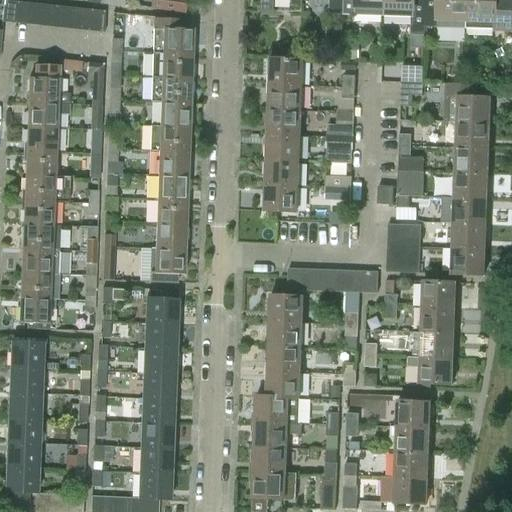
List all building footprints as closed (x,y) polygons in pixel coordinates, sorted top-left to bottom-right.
[(151,0),(150,10),(160,11),(161,0),(151,0)] [(172,0),(161,0),(160,11),(184,14),(186,1),(172,0)] [(274,0),(260,0),(260,11),(274,11),(274,0)] [(331,0),(331,15),(343,15),(343,0),(331,0)] [(343,0),(343,15),(384,16),(384,0),(343,0)] [(384,0),(384,16),(411,18),(410,49),(424,49),(425,28),(425,0),(384,0)] [(425,0),(425,28),(466,29),(467,0),(425,0)] [(511,0),(467,0),(466,29),(511,30),(511,0)] [(0,23),(1,23),(14,25),(16,3),(2,2),(0,23)] [(16,3),(14,25),(26,26),(28,4),(16,3)] [(28,4),(26,26),(38,27),(40,6),(28,4)] [(40,6),(38,27),(51,29),(54,7),(40,6)] [(54,7),(51,29),(64,30),(66,8),(54,7)] [(66,8),(64,30),(77,32),(80,10),(66,8)] [(80,10),(77,32),(89,33),(92,11),(80,10)] [(92,11),(89,33),(103,35),(104,12),(92,11)] [(153,21),(152,54),(192,55),(192,46),(195,47),(195,36),(192,34),(192,31),(183,31),(183,22),(153,21)] [(110,39),(110,52),(120,53),(121,39),(110,39)] [(110,52),(110,65),(109,77),(119,77),(120,53),(110,52)] [(151,79),(190,80),(192,55),(152,54),(151,79)] [(270,60),(269,86),(302,87),(302,61),(270,60)] [(87,62),(86,72),(92,73),(91,106),(102,106),(103,65),(102,65),(87,62)] [(28,78),(27,104),(69,105),(69,95),(56,94),(57,66),(33,65),(33,78),(28,78)] [(402,67),(401,83),(401,84),(423,85),(424,68),(402,67)] [(109,77),(109,90),(108,101),(118,101),(119,77),(109,77)] [(343,77),(343,88),(354,89),(355,77),(343,77)] [(151,79),(150,103),(160,103),(190,104),(190,80),(151,79)] [(401,84),(400,107),(412,108),(413,96),(422,97),(423,85),(401,84)] [(446,85),(444,123),(457,124),(489,125),(490,99),(475,98),(476,86),(446,85)] [(269,86),(268,111),(301,112),(302,87),(269,86)] [(342,100),(354,101),(354,89),(343,88),(342,100)] [(108,101),(108,114),(118,114),(118,101),(108,101)] [(160,103),(159,128),(189,129),(190,104),(160,103)] [(27,104),(26,128),(54,129),(55,115),(68,115),(69,105),(27,104)] [(91,106),(90,130),(99,131),(101,131),(102,106),(91,106)] [(268,111),(267,136),(300,137),(301,112),(268,111)] [(457,124),(455,149),(488,150),(489,125),(457,124)] [(327,138),(327,149),(352,150),(353,139),(353,126),(328,125),(327,138)] [(149,152),(158,152),(188,153),(189,129),(159,128),(150,127),(149,152)] [(26,128),(25,152),(53,153),(54,129),(26,128)] [(267,136),(266,161),(299,163),(300,137),(267,136)] [(399,136),(398,147),(410,148),(411,136),(399,136)] [(107,141),(107,149),(117,150),(117,141),(107,141)] [(90,142),(89,155),(100,156),(100,143),(90,142)] [(398,147),(398,159),(410,159),(410,148),(398,147)] [(107,149),(106,162),(116,162),(117,150),(107,149)] [(455,149),(454,174),(487,175),(488,150),(455,149)] [(25,152),(24,177),(52,178),(53,153),(25,152)] [(158,152),(157,176),(187,177),(188,153),(158,152)] [(89,167),(97,168),(99,168),(100,156),(89,155),(89,167)] [(398,159),(398,171),(424,173),(424,160),(410,159),(398,159)] [(266,161),(265,187),(298,188),(299,163),(266,161)] [(398,171),(397,185),(397,197),(409,198),(409,197),(423,197),(424,173),(398,171)] [(454,174),(453,199),(486,201),(487,175),(454,174)] [(157,176),(156,201),(186,202),(187,177),(157,176)] [(24,177),(23,201),(66,203),(67,178),(52,178),(24,177)] [(326,188),(339,189),(351,190),(351,178),(339,177),(326,177),(326,188)] [(105,186),(105,198),(116,198),(116,186),(105,186)] [(297,213),(298,188),(265,187),(264,212),(297,213)] [(378,187),(377,205),(393,206),(393,188),(378,187)] [(339,200),(350,201),(351,190),(339,189),(339,200)] [(88,191),(87,204),(98,204),(98,192),(88,191)] [(397,197),(396,208),(408,208),(409,198),(397,197)] [(105,198),(105,213),(115,214),(116,198),(105,198)] [(453,199),(452,225),(485,226),(486,201),(453,199)] [(23,201),(22,226),(50,227),(51,203),(23,201)] [(156,201),(155,225),(185,227),(186,202),(156,201)] [(87,216),(96,216),(98,216),(98,204),(87,204),(87,216)] [(155,225),(154,249),(184,251),(185,227),(155,225)] [(408,239),(408,250),(420,251),(421,227),(388,225),(388,238),(408,239)] [(452,225),(451,250),(484,251),(485,226),(452,225)] [(22,226),(21,250),(58,251),(59,227),(22,226)] [(104,235),(103,247),(114,248),(114,236),(104,235)] [(388,238),(388,250),(408,250),(408,239),(388,238)] [(86,239),(85,252),(96,252),(97,240),(86,239)] [(103,247),(102,280),(112,281),(114,248),(103,247)] [(154,257),(153,273),(149,273),(149,283),(177,284),(177,275),(183,276),(184,251),(154,249),(150,249),(150,257),(154,257)] [(21,250),(20,274),(57,275),(58,251),(21,250)] [(408,261),(407,273),(419,274),(420,251),(408,250),(388,250),(387,260),(408,261)] [(451,250),(450,276),(483,277),(484,251),(451,250)] [(85,252),(84,264),(96,265),(96,252),(85,252)] [(387,273),(407,273),(408,261),(387,260),(387,273)] [(288,291),(299,291),(300,270),(289,270),(288,291)] [(300,270),(299,291),(310,292),(312,271),(300,270)] [(312,271),(310,292),(322,292),(323,271),(312,271)] [(323,271),(322,292),(332,292),(334,272),(323,271)] [(334,272),(332,292),(344,293),(344,272),(334,272)] [(344,272),(344,293),(355,293),(356,272),(344,272)] [(356,272),(355,293),(367,294),(367,273),(356,272)] [(367,273),(367,294),(377,294),(378,273),(367,273)] [(20,274),(19,299),(55,300),(58,300),(59,275),(57,275),(20,274)] [(423,282),(422,308),(454,309),(455,283),(423,282)] [(112,300),(112,290),(111,290),(111,288),(102,288),(101,305),(110,305),(111,300),(112,300)] [(84,289),(83,300),(92,300),(95,301),(95,289),(84,289)] [(124,291),(112,290),(112,300),(123,301),(124,291)] [(385,294),(384,307),(396,307),(397,295),(385,294)] [(270,296),(268,321),(302,323),(303,297),(270,296)] [(19,299),(18,324),(26,324),(25,330),(46,330),(47,309),(54,309),(55,300),(19,299)] [(83,313),(92,314),(94,314),(95,307),(95,301),(92,300),(83,300),(83,313)] [(145,300),(144,327),(175,328),(176,301),(145,300)] [(396,319),(396,307),(384,307),(384,319),(396,319)] [(422,308),(421,334),(453,335),(454,309),(422,308)] [(346,313),(346,324),(358,325),(359,313),(346,313)] [(268,321),(267,347),(301,348),(302,323),(268,321)] [(100,322),(100,338),(109,338),(110,322),(100,322)] [(345,336),(358,337),(358,325),(346,324),(345,336)] [(144,327),(142,353),(174,354),(175,328),(144,327)] [(421,334),(420,359),(452,360),(453,335),(421,334)] [(12,343),(10,371),(41,372),(42,345),(12,343)] [(97,345),(97,362),(106,362),(107,346),(97,345)] [(365,345),(365,356),(377,356),(378,345),(365,345)] [(267,347),(266,372),(300,373),(301,348),(267,347)] [(142,353),(142,377),(173,379),(174,354),(142,353)] [(80,355),(79,371),(88,372),(89,356),(88,356),(80,355)] [(364,367),(365,367),(376,368),(377,356),(365,356),(364,367)] [(66,368),(76,369),(77,359),(67,358),(66,368)] [(408,359),(408,368),(419,368),(419,384),(451,385),(452,360),(420,359),(408,359)] [(344,364),(344,371),(344,375),(356,375),(357,364),(344,364)] [(10,371),(9,397),(40,399),(41,372),(10,371)] [(95,371),(95,387),(105,388),(105,372),(95,371)] [(265,397),(289,398),(289,399),(299,400),(300,373),(266,372),(265,397)] [(344,375),(343,386),(356,387),(356,375),(344,375)] [(364,387),(377,388),(377,375),(365,375),(364,387)] [(142,377),(140,404),(172,406),(173,379),(142,377)] [(78,381),(78,396),(88,396),(88,381),(79,381),(78,381)] [(331,397),(340,397),(340,387),(332,387),(331,397)] [(94,396),(94,412),(104,412),(104,396),(94,396)] [(255,396),(254,423),(287,424),(298,424),(300,400),(299,400),(289,399),(289,398),(265,397),(255,396)] [(9,397),(8,422),(39,423),(40,399),(9,397)] [(398,402),(396,427),(391,427),(391,428),(429,429),(430,403),(398,402)] [(140,404),(139,427),(171,430),(172,406),(140,404)] [(69,405),(69,420),(77,421),(77,405),(69,405)] [(77,405),(77,421),(87,421),(87,405),(77,405)] [(327,413),(326,424),(339,425),(339,413),(327,413)] [(346,413),(346,425),(358,426),(359,414),(346,413)] [(94,421),(93,437),(103,437),(103,421),(94,421)] [(8,422),(7,445),(38,446),(39,423),(8,422)] [(254,423),(253,448),(287,449),(287,435),(301,436),(301,424),(287,424),(254,423)] [(326,436),(338,437),(339,425),(326,424),(326,436)] [(346,425),(346,437),(358,437),(358,426),(346,425)] [(139,427),(138,452),(170,453),(171,430),(139,427)] [(396,437),(395,454),(428,455),(429,429),(391,428),(391,437),(396,437)] [(76,430),(76,446),(85,446),(86,430),(76,430)] [(7,445),(6,469),(37,471),(38,446),(7,445)] [(92,462),(111,463),(112,447),(93,446),(92,462)] [(253,448),(252,473),(285,474),(287,449),(253,448)] [(325,451),(325,464),(337,464),(338,451),(325,451)] [(138,452),(138,475),(169,477),(170,453),(138,452)] [(395,454),(394,479),(427,480),(428,455),(395,454)] [(75,471),(83,472),(84,472),(85,455),(75,455),(75,471)] [(325,464),(324,476),(337,476),(337,464),(325,464)] [(345,465),(344,476),(356,477),(356,465),(345,465)] [(6,511),(24,511),(25,510),(26,493),(36,494),(37,471),(6,469),(4,492),(8,493),(6,511)] [(92,470),(91,487),(100,487),(101,471),(92,470)] [(251,498),(284,500),(284,501),(296,501),(296,474),(285,474),(252,473),(251,498)] [(146,499),(158,500),(168,500),(169,477),(138,475),(137,499),(146,499)] [(334,511),(336,487),(337,476),(324,476),(324,487),(321,487),(320,511),(334,511)] [(344,476),(343,509),(357,510),(358,488),(356,488),(356,477),(344,476)] [(381,478),(380,504),(393,504),(426,505),(427,480),(394,479),(381,478)] [(74,479),(73,496),(82,496),(83,496),(84,479),(74,479)] [(25,510),(24,511),(35,511),(36,494),(26,493),(25,510)] [(36,494),(35,511),(47,511),(48,495),(36,494)] [(48,495),(47,511),(59,511),(60,495),(48,495)] [(60,495),(59,511),(69,511),(71,496),(60,495)] [(71,496),(69,511),(81,511),(82,496),(73,496),(71,496)] [(89,511),(102,511),(103,497),(90,497),(89,511)] [(103,497),(102,511),(112,511),(114,498),(103,497)] [(114,498),(112,511),(123,511),(124,499),(114,498)] [(124,499),(123,511),(134,511),(135,499),(124,499)] [(135,499),(134,511),(145,511),(146,499),(137,499),(135,499)] [(146,499),(145,511),(157,511),(158,500),(146,499)]
